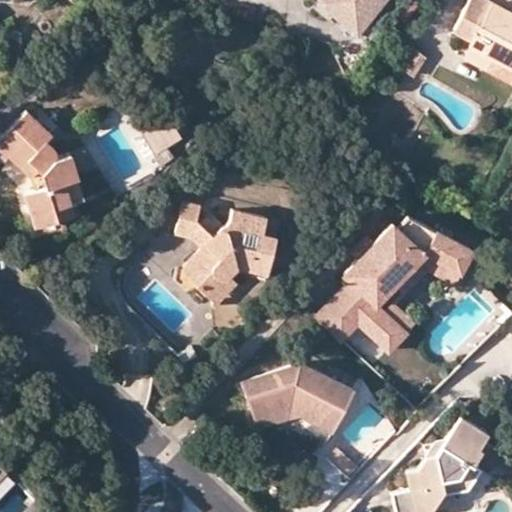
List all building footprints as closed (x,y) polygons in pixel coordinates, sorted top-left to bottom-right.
[(382,0),(318,0),(357,31),(382,0)] [(487,0),(471,0),(455,31),(472,40),(469,46),(511,67),(511,18),(511,20),(489,8),(492,2),(487,0)] [(11,153),(22,165),(28,157),(42,170),(46,186),(35,188),(26,191),(36,225),(58,219),(55,206),(72,202),(66,180),(77,177),(71,154),(59,156),(56,154),(57,148),(55,147),(49,145),(45,147),(42,143),(50,134),(27,110),(0,137),(0,151),(7,158),(11,153)] [(32,175),(35,188),(46,186),(42,170),(28,157),(22,165),(32,175)] [(83,198),(77,177),(66,180),(72,202),(83,198)] [(199,204),(183,201),(176,231),(192,235),(195,219),(199,204)] [(75,215),(72,202),(55,206),(58,219),(75,215)] [(203,247),(186,264),(184,272),(201,288),(213,272),(214,274),(214,275),(217,276),(219,277),(221,277),(222,277),(223,277),(224,277),(225,277),(226,277),(227,276),(229,275),(230,275),(231,274),(234,272),(235,271),(236,270),(239,266),(267,272),(276,237),(262,233),(266,217),(232,208),(229,221),(213,234),(212,235),(202,246),(203,247)] [(353,279),(319,315),(343,339),(360,321),(391,350),(408,332),(387,312),(396,303),(430,268),(457,283),(475,250),(411,215),(401,226),(396,221),(376,242),(362,256),(346,272),(353,279)] [(212,235),(195,219),(192,235),(202,246),(212,235)] [(362,256),(376,242),(369,235),(355,250),(362,256)] [(213,272),(201,288),(212,298),(211,300),(212,303),(214,304),(217,305),(219,303),(238,281),(230,275),(229,275),(227,276),(226,277),(225,277),(224,277),(223,277),(222,277),(221,277),(219,277),(217,276),(214,275),(214,274),(213,272)] [(417,323),(396,303),(387,312),(408,332),(417,323)] [(300,361),(242,381),(255,421),(289,410),(332,430),(353,387),(300,361)] [(411,487),(393,491),(397,511),(430,511),(425,485),(443,481),(445,492),(468,487),(481,466),(470,460),(489,431),(461,413),(436,451),(427,454),(419,466),(406,469),(411,487)] [(327,458),(348,479),(359,467),(338,447),(327,458)]
